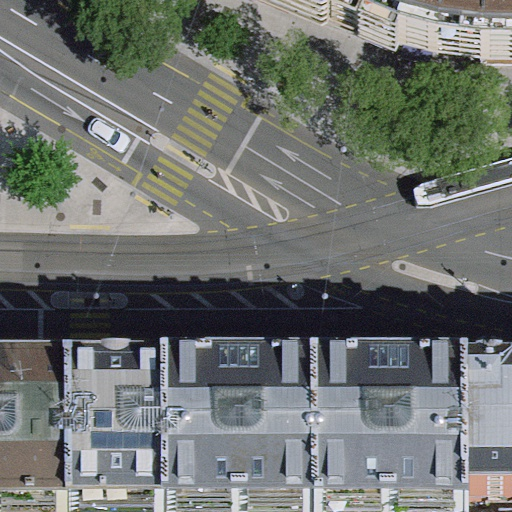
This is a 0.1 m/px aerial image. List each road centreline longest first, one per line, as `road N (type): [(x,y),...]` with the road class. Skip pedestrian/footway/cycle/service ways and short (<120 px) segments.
road 1 (secondary): [(511,261),(372,216),(192,109),(0,19)]
road 2 (secondary): [(0,39),(79,116),(263,239),(370,289),(478,322)]
road 3 (residential): [(0,326),(478,322)]
